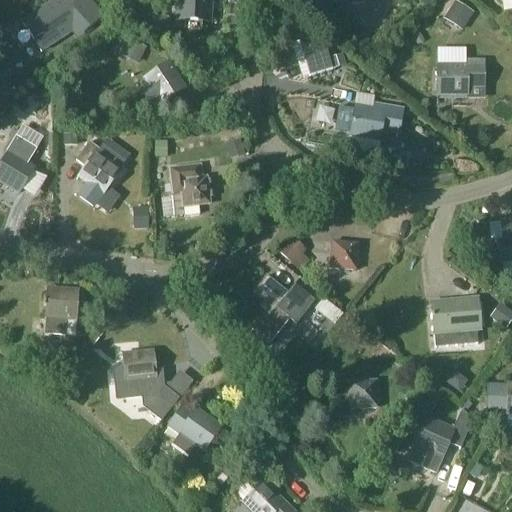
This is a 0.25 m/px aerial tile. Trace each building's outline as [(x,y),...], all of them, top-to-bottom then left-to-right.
[(62,0),(57,0),(50,5),(51,7),(33,19),(45,38),(63,27),(65,30),(77,22),(62,0)] [(144,10),(138,27),(163,37),(169,20),(167,19),(173,3),(164,0),(152,0),(148,11),(144,10)] [(210,0),(177,0),(177,22),(209,24),(210,0)] [(455,26),(463,31),(472,16),(454,5),(445,21),(455,27),(455,26)] [(247,31),(251,11),(233,8),(230,27),(247,31)] [(343,36),(330,26),(323,36),(335,45),(343,36)] [(424,43),(418,31),(411,35),(417,47),(424,43)] [(145,48),(129,40),(121,57),(137,64),(145,48)] [(326,51),(304,59),(309,77),(332,70),(326,51)] [(330,60),(333,70),(345,66),(342,57),(330,60)] [(483,89),(483,70),(483,61),(466,61),(466,68),(436,68),(436,97),(466,98),(466,89),(483,89)] [(185,90),(167,65),(144,81),(160,106),(185,90)] [(0,67),(0,82),(9,81),(10,81),(8,66),(0,67)] [(35,96),(39,106),(49,102),(45,92),(35,96)] [(355,105),(349,137),(379,142),(381,132),(399,136),(404,110),(373,105),(372,108),(355,105)] [(64,136),(64,147),(70,147),(77,147),(77,137),(77,136),(64,136)] [(36,150),(15,138),(6,154),(7,155),(0,166),(0,183),(18,195),(33,170),(27,166),(36,150)] [(88,186),(79,198),(93,209),(120,172),(96,155),(100,149),(90,142),(75,162),(85,169),(78,179),(88,186)] [(154,143),(154,161),(166,162),(167,151),(176,151),(176,142),(169,142),(169,143),(154,143)] [(178,167),(166,169),(170,198),(182,197),(184,218),(199,216),(197,207),(209,206),(208,199),(214,198),(212,186),(206,187),(205,180),(201,180),(199,167),(178,170),(178,167)] [(148,209),(136,209),(136,226),(149,226),(148,209)] [(481,229),(474,223),(466,234),(473,240),(481,229)] [(511,223),(500,224),(502,252),(497,252),(498,266),(511,265),(511,223)] [(302,256),(306,252),(292,238),(278,252),(299,273),(309,263),(302,256)] [(357,246),(331,244),(329,270),(355,272),(357,246)] [(314,304),(293,287),(288,294),(266,277),(254,294),(264,302),(259,308),(265,313),(250,332),(269,346),(287,322),(295,328),(314,304)] [(77,293),(47,291),(45,320),(46,320),(45,336),(74,338),(77,293)] [(476,302),(430,306),(432,317),(433,335),(479,331),(476,302)] [(511,321),(511,313),(500,305),(489,321),(505,332),(511,321)] [(347,320),(337,332),(343,337),(353,325),(347,320)] [(334,327),(326,321),(319,331),(326,337),(334,327)] [(93,326),(83,339),(94,347),(104,334),(93,326)] [(124,375),(113,376),(116,405),(143,403),(144,413),(160,425),(178,402),(165,391),(161,374),(154,375),(152,353),(122,356),(124,375)] [(283,371),(268,377),(274,392),(289,386),(283,371)] [(375,383),(349,384),(350,411),(376,410),(375,383)] [(511,386),(507,386),(507,387),(487,385),(485,412),(506,413),(506,415),(505,428),(511,428),(511,386)] [(438,397),(423,391),(417,406),(431,413),(438,397)] [(195,412),(191,418),(181,411),(168,428),(203,453),(220,429),(195,412)] [(448,445),(460,451),(472,422),(460,412),(452,431),(426,420),(406,464),(434,476),(448,445)] [(396,463),(378,456),(372,470),(390,477),(396,463)] [(220,471),(211,463),(205,470),(204,469),(195,479),(205,488),(220,471)] [(223,471),(213,482),(220,489),(230,478),(223,471)] [(235,499),(242,505),(234,511),(290,511),(262,484),(254,492),(248,486),(243,486),(235,494),(235,499)] [(427,494),(420,511),(439,511),(444,500),(427,494)] [(487,511),(461,498),(452,511),(487,511)]
